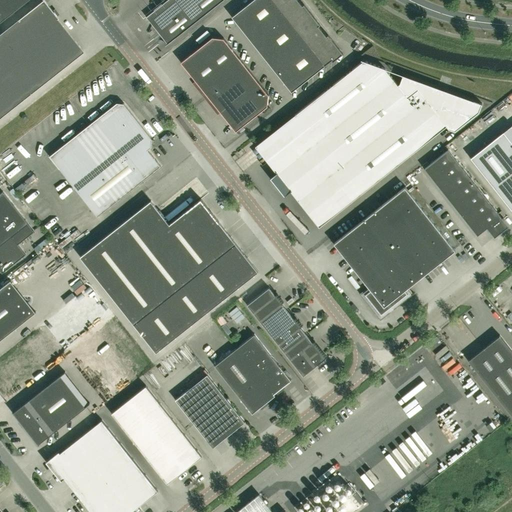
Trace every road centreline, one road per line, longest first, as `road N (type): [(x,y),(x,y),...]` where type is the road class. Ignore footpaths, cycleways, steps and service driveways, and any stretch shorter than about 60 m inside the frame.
road 1 (unclassified): [(377,359),(88,0)]
road 2 (unclassified): [(186,511),(377,359)]
road 3 (unknown): [(197,141),(91,223),(82,223),(41,173)]
road 4 (unclassified): [(377,359),(511,255)]
